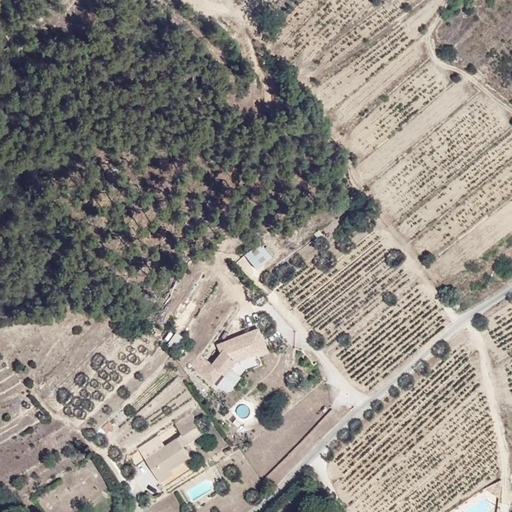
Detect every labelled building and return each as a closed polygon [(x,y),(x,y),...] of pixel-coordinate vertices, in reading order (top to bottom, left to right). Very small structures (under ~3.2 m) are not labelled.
[(38,38),(25,27),(12,43),(25,54),(38,38)] [(204,94),(208,72),(197,71),(193,92),(204,94)] [(245,255),(256,269),(272,256),(261,242),(245,255)] [(267,333),(260,313),(230,324),(231,329),(214,350),(209,347),(200,357),(214,369),(223,358),(226,360),(239,344),(267,333)] [(173,350),(182,337),(174,332),(166,345),(173,350)] [(185,419),(198,411),(203,408),(196,397),(178,407),(185,419)] [(203,420),(198,411),(185,419),(190,427),(203,420)] [(160,458),(171,452),(191,440),(180,421),(149,439),(160,458)] [(174,456),(171,452),(160,458),(162,463),(174,456)] [(488,511),(481,496),(461,505),(464,511),(488,511)]
